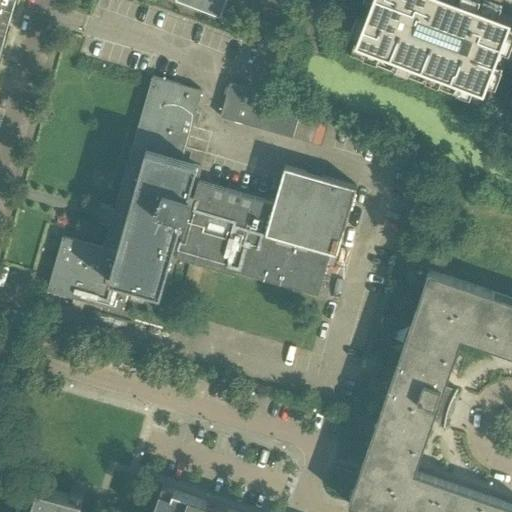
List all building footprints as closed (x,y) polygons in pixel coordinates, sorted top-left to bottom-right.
[(0,0),(0,30),(0,29),(0,28),(0,14),(3,5),(7,6),(8,0),(0,0)] [(176,0),(220,17),(226,0),(176,0)] [(511,15),(471,0),(371,0),(350,56),(478,105),(495,59),(510,20),(511,16),(511,15)] [(247,39),(272,48),(279,28),(255,19),(247,39)] [(511,21),(510,20),(495,59),(511,65),(511,21)] [(119,250),(119,251),(118,252),(168,266),(173,250),(177,252),(176,256),(234,273),(235,269),(264,277),(318,293),(330,251),(337,253),(349,215),(357,185),(285,165),(274,202),(212,185),(198,181),(198,183),(191,181),(196,162),(183,158),(189,136),(202,90),(152,75),(131,150),(115,208),(130,212),(123,234),(122,234),(117,249),(119,250)] [(302,106),(302,104),(303,104),(269,94),(240,86),(230,83),(220,116),(245,124),(246,122),(258,125),(258,127),(259,127),(260,125),(272,129),(272,131),(274,131),(274,129),(287,133),(286,135),(312,143),(320,114),(321,112),(302,106)] [(118,252),(119,251),(105,247),(63,236),(47,290),(111,308),(122,311),(129,286),(160,295),(168,266),(118,252)] [(511,298),(429,269),(423,286),(430,289),(422,311),(415,309),(362,463),(368,466),(361,488),(354,486),(348,503),(374,511),(511,511),(511,504),(415,470),(432,423),(433,420),(444,425),(443,427),(445,427),(445,424),(446,419),(446,418),(448,409),(449,407),(449,405),(453,396),(454,396),(455,393),(458,389),(457,388),(455,391),(444,387),(461,336),(511,353),(511,298)] [(108,366),(110,356),(87,349),(85,359),(108,366)] [(79,511),(81,507),(80,507),(81,505),(83,499),(37,486),(35,492),(35,494),(34,493),(32,503),(32,505),(31,505),(29,511),(79,511)] [(173,490),(171,495),(160,491),(152,511),(237,511),(227,509),(226,511),(219,511),(205,507),(207,501),(173,490)]
